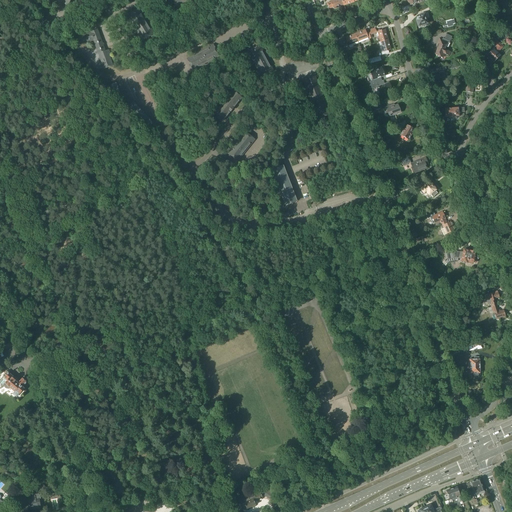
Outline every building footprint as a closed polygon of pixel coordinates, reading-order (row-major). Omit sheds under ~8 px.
[(172,0),(177,9),(195,0),(172,0)] [(334,9),(344,6),(341,0),(335,0),(331,1),(331,2),(327,3),(329,8),(333,7),(334,9)] [(426,8),(427,11),(442,6),(440,2),(426,8)] [(139,9),(127,16),(142,41),(154,34),(153,34),(139,9)] [(417,20),(416,20),(418,27),(422,26),(424,27),(426,26),(428,24),(425,14),(420,15),(419,15),(419,16),(418,16),(419,17),(417,18),(416,18),(417,20)] [(442,25),(443,28),(455,24),(454,19),(445,21),(446,24),(442,25)] [(474,32),(473,26),(460,30),(461,36),(474,32)] [(105,52),(99,35),(97,30),(90,32),(91,33),(78,37),(81,44),(91,41),(91,42),(94,41),(98,55),(99,54),(101,61),(101,62),(102,66),(103,66),(104,68),(104,69),(112,66),(111,61),(108,56),(110,55),(108,51),(105,52)] [(355,34),(358,41),(368,38),(365,30),(355,34)] [(380,42),(388,40),(385,30),(377,32),(380,42)] [(348,45),(358,41),(355,34),(345,38),(348,45)] [(440,39),(433,53),(439,56),(439,54),(443,56),(444,54),(448,56),(450,52),(445,49),(446,46),(448,47),(450,43),(449,43),(450,42),(444,39),(443,41),(440,39)] [(494,50),(497,52),(503,47),(495,39),(491,43),(494,46),(494,45),(495,45),(493,48),(494,50)] [(382,55),(389,53),(388,51),(391,50),(388,40),(380,42),(378,42),(382,55)] [(213,45),(198,53),(187,59),(194,71),(219,57),(213,45),(212,45),(213,45)] [(248,52),(256,67),(262,78),(274,72),(274,71),(273,72),(260,46),(248,52),(248,53),(248,52)] [(494,50),(493,48),(492,49),(491,48),(485,53),(488,56),(495,63),(498,59),(497,58),(499,56),(496,53),(497,52),(494,50)] [(367,65),(381,61),(380,56),(368,60),(368,61),(366,61),(367,65)] [(371,85),(383,81),(383,80),(381,81),(379,77),(380,77),(381,78),(385,76),(384,75),(385,75),(383,69),(382,69),(382,68),(378,70),(377,69),(374,70),(374,71),(370,72),(371,74),(369,75),(371,79),(372,81),(368,82),(369,86),(371,86),(371,85)] [(431,86),(431,85),(441,84),(440,77),(444,77),(444,73),(439,73),(439,74),(430,75),(431,86)] [(303,79),(311,100),(317,119),(330,114),(314,74),(315,74),(302,79),(303,79)] [(371,85),(371,86),(372,89),(376,87),(376,89),(378,94),(380,93),(380,95),(384,93),(385,94),(388,92),(392,90),(391,89),(392,89),(390,83),(389,84),(389,83),(385,84),(385,85),(384,86),(382,81),(383,81),(371,85)] [(122,105),(139,123),(145,130),(153,123),(134,102),(131,104),(128,100),(121,82),(116,84),(116,83),(122,102),(122,105)] [(233,91),(219,108),(213,115),(222,122),(241,98),(233,91)] [(375,111),(382,108),(380,102),(373,104),(375,111)] [(394,107),(393,104),(386,107),(387,111),(386,112),(386,113),(386,115),(388,115),(389,116),(390,117),(391,116),(391,117),(392,117),(393,116),(397,114),(398,114),(399,114),(399,113),(400,113),(400,112),(401,111),(401,110),(400,109),(399,109),(397,105),(394,107)] [(464,112),(464,108),(453,109),(453,108),(450,108),(450,109),(445,109),(445,117),(448,117),(449,118),(456,118),(456,116),(459,116),(458,113),(464,112)] [(388,125),(383,129),(388,136),(393,131),(388,125)] [(411,127),(408,125),(408,126),(407,126),(405,130),(404,129),(400,135),(409,140),(412,134),(411,134),(414,130),(411,128),(411,127)] [(245,132),(231,149),(228,153),(237,161),(254,140),(245,132)] [(403,166),(411,163),(409,157),(401,160),(403,166)] [(419,171),(427,168),(425,165),(428,164),(425,158),(411,164),(415,173),(415,172),(418,170),(419,171)] [(283,166),(276,168),(272,170),(286,206),(296,202),(296,201),(283,166)] [(420,189),(418,191),(419,191),(422,195),(424,193),(426,191),(427,192),(429,195),(430,194),(432,196),(433,197),(436,195),(437,194),(436,193),(435,191),(436,190),(435,188),(429,181),(420,188),(420,189)] [(433,212),(426,216),(427,219),(430,218),(433,224),(435,223),(439,221),(440,224),(446,221),(444,219),(445,218),(442,212),(435,216),(433,212)] [(446,221),(440,224),(442,226),(443,226),(444,228),(441,229),(444,235),(454,230),(453,227),(450,222),(447,224),(446,221)] [(415,231),(409,235),(412,240),(418,236),(415,231)] [(456,251),(446,253),(447,258),(448,260),(457,258),(458,258),(461,259),(461,260),(461,261),(473,264),(473,263),(475,263),(476,263),(477,259),(476,257),(474,257),(474,255),(475,252),(471,252),(463,250),(463,252),(460,251),(459,252),(456,251)] [(494,292),(484,295),(486,299),(484,302),(490,305),(491,306),(491,307),(497,305),(495,299),(498,298),(499,297),(497,291),(494,292)] [(497,305),(491,307),(493,313),(494,313),(496,319),(505,316),(505,315),(503,310),(499,311),(497,305)] [(13,346),(9,339),(2,343),(5,350),(13,346)] [(459,350),(457,351),(459,357),(468,353),(466,347),(462,349),(461,347),(458,348),(459,350)] [(479,374),(479,369),(480,368),(480,365),(479,365),(479,360),(478,358),(474,358),(474,360),(469,360),(469,363),(467,363),(468,370),(470,369),(471,374),(473,374),(473,376),(478,376),(478,374),(479,374)] [(8,389),(10,388),(14,392),(16,390),(20,393),(21,392),(22,393),(23,391),(23,390),(24,389),(22,387),(24,384),(25,385),(26,383),(26,382),(22,379),(19,383),(16,380),(17,379),(15,377),(14,378),(6,372),(2,376),(3,377),(0,379),(0,388),(0,389),(4,385),(4,386),(4,387),(4,388),(5,388),(6,389),(7,389),(8,389)] [(480,479),(466,484),(471,497),(484,492),(480,479)] [(38,496),(38,493),(39,492),(37,487),(33,488),(35,493),(32,494),(32,496),(32,497),(29,497),(29,500),(28,500),(28,502),(29,502),(30,506),(30,509),(40,508),(40,505),(41,505),(41,504),(43,504),(42,500),(41,500),(40,499),(39,499),(39,496),(38,496)] [(457,487),(452,489),(454,494),(455,493),(460,507),(461,506),(460,502),(462,501),(461,499),(462,498),(461,495),(460,496),(458,491),(459,491),(460,491),(460,489),(459,487),(458,487),(457,487)] [(17,497),(23,496),(22,488),(15,489),(17,497)] [(269,499),(274,492),(268,488),(263,495),(269,499)] [(258,489),(256,490),(251,493),(252,495),(248,497),(246,495),(241,497),(243,503),(241,504),(244,510),(246,509),(251,507),(252,508),(255,506),(254,505),(255,505),(254,501),(258,499),(258,500),(262,499),(261,498),(262,498),(258,489)] [(453,498),(455,504),(457,503),(458,507),(460,507),(455,493),(454,494),(452,489),(446,491),(444,492),(445,496),(448,495),(449,499),(453,498)]
